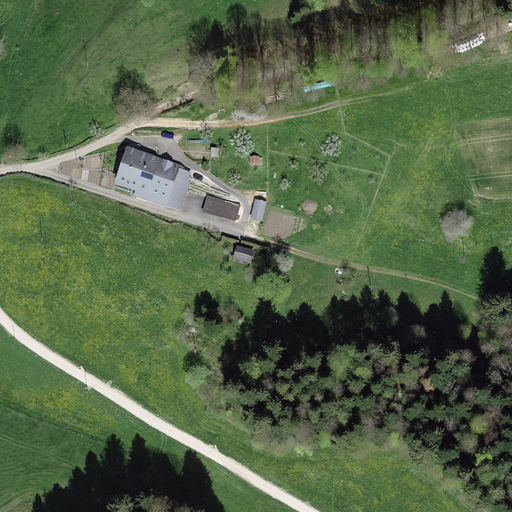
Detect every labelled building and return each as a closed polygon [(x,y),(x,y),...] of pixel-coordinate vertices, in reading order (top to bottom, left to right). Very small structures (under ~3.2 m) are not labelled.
[(166,204),(178,208),(191,171),(127,149),(116,183),(167,201),(166,204)] [(259,156),(249,156),(249,165),(262,165),(262,157),(259,157),(259,156)] [(231,219),(235,203),(209,196),(205,212),(231,219)] [(254,216),(261,217),(264,203),(257,202),(254,216)] [(254,251),(237,246),(233,259),(251,264),(254,251)]
